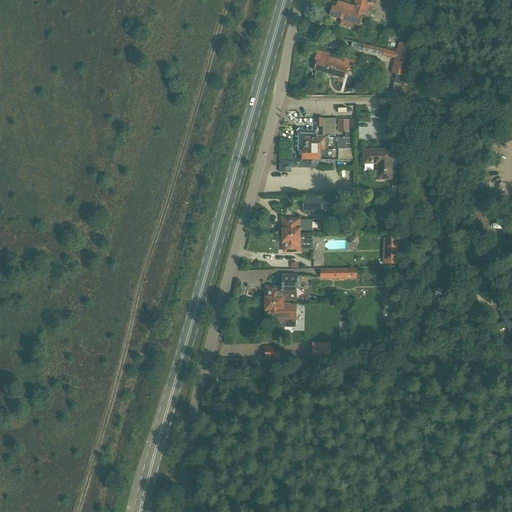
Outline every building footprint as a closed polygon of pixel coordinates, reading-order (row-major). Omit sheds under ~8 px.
[(333,6),(330,17),(341,20),(340,25),(359,31),(363,15),(367,16),(370,5),(372,5),(377,7),(379,0),(355,0),(354,6),(339,2),(337,8),(333,6)] [(399,42),(397,53),(403,54),(406,44),(399,42)] [(403,54),(411,56),(413,46),(406,44),(403,54)] [(405,77),(406,77),(411,56),(403,54),(397,53),(364,45),(363,51),(395,59),(391,74),(396,75),(405,77)] [(354,72),(357,62),(340,57),(339,61),(330,58),(331,55),(318,51),(316,60),(318,60),(315,71),(327,74),(329,71),(345,76),(347,70),(354,72)] [(345,76),(329,71),(327,74),(344,80),(345,76)] [(400,108),(391,108),(391,117),(399,117),(400,108)] [(338,120),(338,132),(355,132),(355,120),(338,120)] [(302,131),(299,134),(299,150),(303,150),(303,159),(319,159),(319,160),(339,161),(339,150),(339,149),(339,139),(339,138),(327,138),(327,136),(317,136),(318,131),(302,131)] [(347,139),(339,139),(339,149),(346,149),(347,139)] [(398,150),(391,151),(364,151),(364,164),(377,164),(377,181),(392,181),(391,162),(398,162),(398,150)] [(324,210),(324,198),(303,199),(303,211),(324,210)] [(313,231),(313,220),(299,221),(299,219),(283,220),(283,236),(301,236),(301,231),(313,231)] [(399,220),(391,220),(391,233),(399,233),(399,220)] [(313,250),(313,239),(301,240),(301,236),(283,236),(284,252),(300,251),(300,250),(313,250)] [(400,238),(384,238),(383,263),(400,264),(400,238)] [(355,277),(355,269),(331,270),(331,278),(355,277)] [(284,305),(284,300),(296,300),(297,277),(283,276),(283,288),(267,288),(266,305),(284,305)] [(388,303),(396,302),(395,288),(387,289),(388,303)] [(290,305),(284,305),(266,305),(266,320),(283,320),(283,319),(285,319),(285,328),(296,328),(297,308),(290,308),(290,305)] [(331,356),(331,347),(313,346),(312,356),(331,356)] [(281,348),(266,348),(266,358),(281,358),(281,348)]
